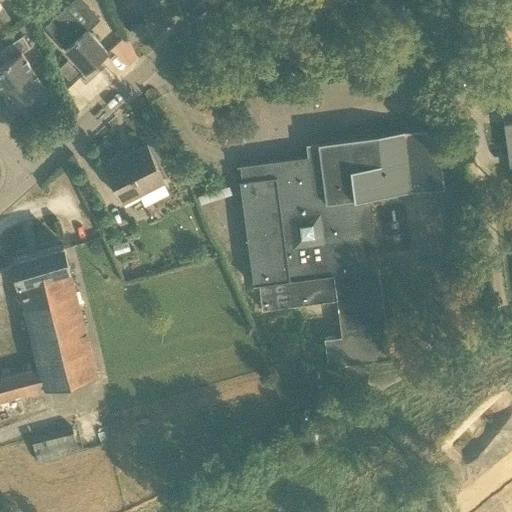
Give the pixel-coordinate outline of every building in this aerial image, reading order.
[(0,26),(11,18),(0,2),(0,26)] [(511,5),(503,7),(508,57),(511,57),(511,5)] [(75,58),(87,71),(108,52),(66,6),(45,26),(75,58)] [(0,86),(2,90),(34,69),(23,52),(31,47),(24,36),(1,51),(8,61),(0,66),(0,86)] [(34,69),(2,90),(14,107),(31,96),(39,106),(60,92),(53,81),(45,86),(34,69)] [(362,197),(385,194),(443,186),(436,128),(378,135),(318,143),(320,154),(274,161),(276,176),(239,180),(239,181),(242,181),(256,283),(253,284),(253,285),(259,284),(262,309),(337,300),(342,335),(324,338),(328,366),(390,357),(378,268),(380,268),(380,267),(377,267),(368,205),(363,206),(362,197)] [(122,201),(165,180),(148,145),(105,165),(122,201)] [(462,206),(453,207),(459,255),(468,254),(462,206)] [(97,377),(91,355),(63,244),(12,259),(39,367),(0,377),(0,297),(3,292),(0,283),(0,402),(45,390),(97,377)] [(78,451),(75,442),(72,429),(31,440),(37,462),(78,451)] [(318,432),(311,431),(310,441),(316,442),(318,432)]
